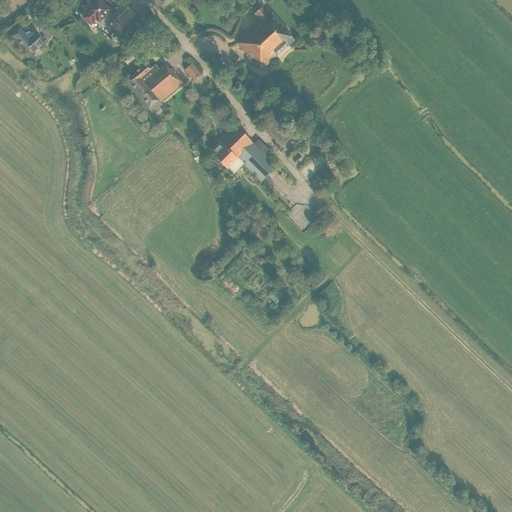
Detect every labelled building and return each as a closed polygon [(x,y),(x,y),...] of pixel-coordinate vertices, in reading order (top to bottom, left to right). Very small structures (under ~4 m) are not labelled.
[(86,13),(81,19),(90,27),(95,21),(99,25),(111,11),(98,0),(95,0),(85,13),(86,13)] [(125,25),(135,14),(123,4),(106,23),(107,23),(120,34),(127,26),(125,25)] [(266,14),(261,8),(254,14),(257,18),(253,22),(256,25),(250,31),(249,31),(236,43),(255,66),(257,65),(261,70),(294,41),(288,35),(289,34),(269,11),(266,14)] [(136,15),(127,26),(132,30),(141,19),(136,15)] [(48,39),(55,34),(47,24),(40,29),(48,39)] [(24,35),(18,29),(10,37),(25,52),(29,49),(32,53),(43,43),(35,35),(34,35),(33,34),(32,34),(30,33),(29,33),(28,33),(27,33),(26,34),(24,34),(24,35)] [(122,59),(127,65),(134,59),(129,53),(122,59)] [(152,69),(147,63),(125,81),(151,113),(161,105),(160,103),(184,84),(172,70),(170,71),(166,66),(159,71),(155,66),(152,69)] [(194,82),(202,76),(192,65),(185,71),(194,82)] [(281,148),(291,138),(273,120),(263,130),(281,148)] [(220,143),(210,153),(224,167),(234,157),(236,159),(237,158),(261,181),(276,167),(263,154),(268,149),(258,140),(254,145),(234,125),(218,141),(220,143)]
